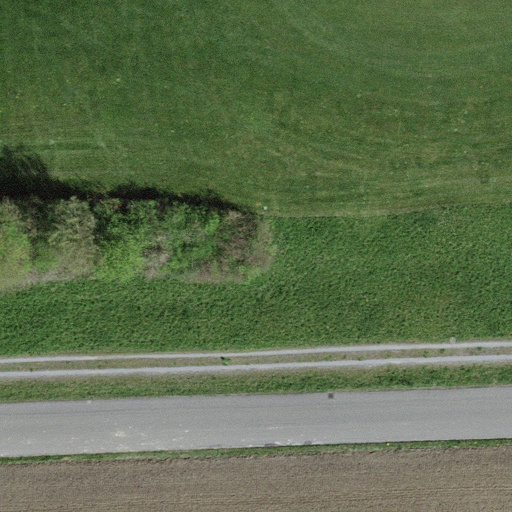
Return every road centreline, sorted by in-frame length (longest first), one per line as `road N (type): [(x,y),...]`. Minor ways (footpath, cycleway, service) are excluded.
road 1 (unclassified): [(511,420),(0,439)]
road 2 (track): [(511,366),(0,381)]
